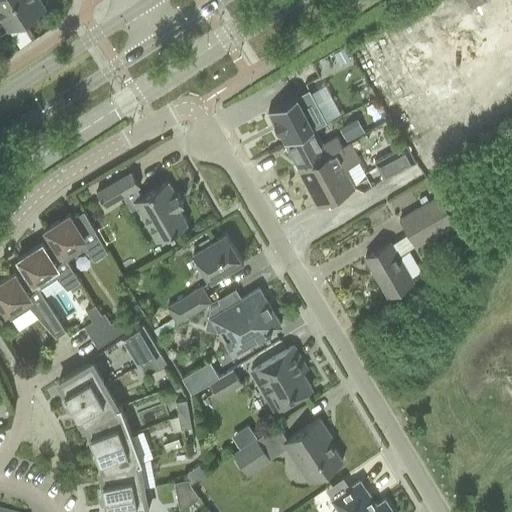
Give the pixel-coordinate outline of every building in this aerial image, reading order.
[(38,0),(0,0),(0,9),(2,9),(13,27),(44,8),(38,0)] [(344,47),(333,53),(340,63),(350,57),(344,47)] [(332,70),(324,56),(282,79),(289,93),(332,70)] [(308,89),(268,111),(275,125),(274,125),(280,135),(285,144),(313,131),(313,129),(312,129),(324,122),(326,122),(325,121),(312,96),(308,89)] [(357,119),(339,128),(346,142),(364,132),(357,119)] [(336,135),(320,144),(313,131),(285,144),(299,170),(337,150),(342,147),(336,135)] [(344,168),(358,160),(349,143),(342,147),(337,150),(299,170),(318,205),(353,186),(344,168)] [(384,179),(415,161),(406,145),(374,162),(384,179)] [(136,188),(139,186),(131,172),(96,192),(104,206),(122,196),(128,205),(133,202),(144,220),(147,218),(159,239),(187,223),(178,207),(183,204),(176,193),(175,194),(167,181),(141,197),(136,188)] [(416,248),(456,225),(438,194),(398,218),(408,234),(415,246),(416,248)] [(94,233),(95,233),(82,213),(71,220),(66,213),(44,228),(44,229),(54,245),(55,244),(65,260),(66,260),(83,248),(93,259),(105,251),(94,233)] [(54,245),(44,229),(44,228),(42,229),(52,244),(44,249),(39,242),(16,257),(27,274),(28,273),(38,289),(56,278),(66,289),(79,281),(66,260),(65,260),(55,244),(54,245)] [(210,282),(243,263),(225,233),(193,253),(210,282)] [(381,247),(364,257),(387,296),(404,285),(413,280),(398,255),(415,246),(408,234),(392,244),(391,242),(381,247)] [(28,273),(27,274),(16,257),(15,258),(25,274),(17,279),(12,272),(0,279),(0,309),(2,308),(10,319),(29,307),(55,337),(65,331),(38,289),(28,273)] [(177,323),(211,303),(201,286),(167,307),(177,323)] [(232,354),(280,326),(258,288),(224,309),(220,302),(209,308),(204,328),(219,332),(232,354)] [(104,312),(101,314),(94,304),(86,310),(92,320),(83,326),(90,337),(110,323),(104,312)] [(97,347),(126,328),(119,317),(110,323),(90,337),(97,347)] [(150,358),(159,353),(142,325),(121,338),(137,365),(150,358)] [(301,372),(306,369),(293,346),(251,371),(274,409),(310,388),(301,372)] [(157,370),(166,364),(159,353),(150,358),(137,365),(138,367),(140,366),(150,359),(157,370)] [(34,359),(24,366),(30,377),(41,369),(34,359)] [(150,359),(140,366),(146,376),(157,370),(150,359)] [(64,407),(104,384),(90,361),(57,381),(66,395),(61,398),(62,403),(64,407)] [(190,393),(209,382),(218,377),(209,361),(181,377),(190,393)] [(217,396),(240,382),(232,369),(218,377),(209,382),(217,396)] [(117,406),(104,384),(64,407),(67,412),(70,415),(75,412),(83,425),(117,406)] [(178,415),(188,413),(186,400),(175,402),(178,415)] [(87,449),(131,433),(120,405),(117,406),(83,425),(84,426),(86,425),(91,438),(86,440),(85,440),(86,445),(87,449)] [(180,429),(191,427),(188,413),(178,415),(180,429)] [(324,433),(327,431),(318,418),(286,440),(297,456),(294,459),(301,470),(304,468),(313,481),(342,461),(324,433)] [(138,463),(141,462),(131,433),(87,449),(89,454),(92,458),(92,457),(98,456),(103,469),(100,469),(100,470),(138,463)] [(246,474),(269,459),(256,439),(233,454),(246,474)] [(189,484),(190,483),(205,473),(203,461),(187,472),(188,479),(189,484)] [(142,488),(138,463),(100,470),(103,486),(97,487),(97,492),(97,496),(142,488)] [(190,483),(189,484),(188,479),(173,482),(179,511),(198,496),(190,483)] [(392,511),(384,499),(376,504),(359,480),(331,499),(339,511),(392,511)] [(147,511),(142,488),(97,496),(98,501),(101,505),(107,504),(108,511),(147,511)]
